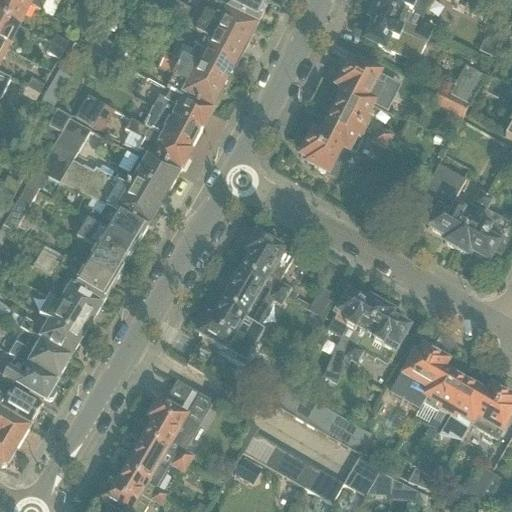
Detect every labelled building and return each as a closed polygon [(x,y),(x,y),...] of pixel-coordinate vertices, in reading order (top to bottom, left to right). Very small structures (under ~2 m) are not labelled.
[(16,0),(0,0),(0,19),(20,30),(31,8),(16,0)] [(16,0),(31,8),(40,12),(46,0),(16,0)] [(88,0),(79,0),(77,3),(89,10),(93,3),(88,0)] [(202,0),(201,2),(224,13),(256,30),(266,8),(258,3),(259,0),(202,0)] [(376,0),(372,10),(379,13),(403,24),(431,37),(435,29),(419,22),(429,0),(376,0)] [(511,0),(510,0),(503,16),(511,20),(511,0)] [(77,3),(72,13),(84,19),(89,10),(77,3)] [(175,3),(171,10),(199,25),(246,49),(253,35),(256,30),(224,13),(214,8),(209,18),(204,15),(204,17),(203,18),(175,3)] [(171,10),(166,20),(194,34),(194,36),(200,39),(195,49),(203,53),(235,70),(246,49),(199,25),(171,10)] [(373,26),(365,44),(383,53),(416,68),(431,37),(403,24),(379,13),(372,10),(366,22),(373,26)] [(511,22),(511,20),(489,10),(483,22),(505,34),(511,22)] [(0,19),(0,46),(9,51),(15,40),(21,44),(26,34),(20,31),(20,30),(0,19)] [(55,38),(51,45),(63,52),(64,52),(68,45),(55,38)] [(483,43),(478,53),(493,60),(497,49),(483,43)] [(51,45),(46,54),(58,61),(63,52),(51,45)] [(0,46),(0,69),(9,51),(0,46)] [(165,53),(161,62),(176,70),(222,94),(235,70),(203,53),(195,49),(193,53),(182,47),(176,59),(165,53)] [(161,62),(157,69),(172,77),(170,80),(165,91),(169,93),(175,96),(179,98),(183,100),(211,115),(222,94),(176,70),(161,62)] [(347,66),(335,90),(343,94),(374,109),(385,115),(387,111),(386,111),(391,100),(392,98),(388,96),(393,86),(394,85),(385,81),(380,78),(363,69),(361,73),(347,66)] [(450,98),(450,99),(468,108),(470,109),(471,108),(472,106),(485,80),(483,78),(465,69),(450,98)] [(59,74),(42,104),(53,110),(70,80),(59,74)] [(0,98),(9,81),(0,76),(0,98)] [(30,79),(25,87),(40,94),(44,87),(30,79)] [(492,80),(488,88),(499,94),(503,87),(492,80)] [(40,94),(25,87),(19,97),(33,105),(40,94)] [(499,94),(488,88),(484,95),(495,101),(499,94)] [(430,105),(461,121),(468,108),(450,99),(436,92),(430,105)] [(158,98),(153,109),(201,135),(211,115),(183,100),(179,98),(175,96),(169,93),(165,101),(158,98)] [(343,94),(331,117),(364,133),(370,122),(368,121),(374,109),(343,94)] [(87,99),(76,120),(93,130),(105,108),(87,99)] [(201,135),(153,109),(142,129),(143,129),(190,155),(201,135)] [(62,134),(70,121),(71,120),(57,113),(49,127),(62,134)] [(331,117),(320,140),(354,157),(360,145),(359,144),(364,133),(331,117)] [(56,143),(78,155),(90,134),(70,121),(62,134),(56,143)] [(135,154),(145,159),(179,176),(190,155),(143,129),(142,129),(129,122),(123,132),(141,142),(135,154)] [(377,129),(373,138),(389,146),(393,137),(377,129)] [(320,140),(312,136),(299,160),(314,168),(312,171),(335,182),(348,156),(353,159),(354,157),(320,140)] [(389,146),(373,138),(370,145),(385,152),(389,146)] [(33,139),(28,147),(39,154),(44,146),(33,139)] [(114,212),(117,213),(147,231),(155,217),(160,208),(123,187),(112,181),(95,172),(93,176),(73,164),(78,155),(56,143),(37,174),(105,207),(114,213),(114,212)] [(28,147),(23,155),(35,162),(39,154),(28,147)] [(141,157),(123,187),(160,208),(179,176),(145,159),(141,157)] [(439,171),(415,212),(428,220),(430,216),(436,220),(429,231),(448,242),(446,246),(456,252),(472,224),(463,219),(465,216),(453,209),(449,216),(446,214),(463,185),(439,171)] [(34,173),(25,189),(36,195),(45,179),(34,173)] [(6,180),(2,188),(14,195),(19,187),(6,180)] [(397,205),(409,212),(421,191),(409,184),(397,205)] [(0,217),(1,218),(14,195),(2,188),(0,191),(0,217)] [(25,189),(17,203),(27,209),(36,195),(25,189)] [(471,208),(478,212),(487,197),(479,193),(471,208)] [(472,224),(456,252),(467,258),(469,254),(488,264),(494,254),(500,258),(511,237),(511,225),(487,212),(494,201),(487,197),(478,212),(472,224)] [(85,209),(80,217),(87,221),(88,222),(89,222),(90,223),(92,224),(93,225),(95,226),(97,227),(135,250),(147,231),(117,213),(114,212),(114,213),(106,208),(100,218),(97,217),(91,213),(85,209)] [(24,214),(13,209),(3,227),(13,233),(24,214)] [(81,231),(76,240),(84,245),(94,251),(97,253),(124,269),(135,250),(97,227),(95,226),(93,225),(92,224),(90,223),(89,222),(88,222),(87,221),(81,231)] [(251,256),(240,275),(285,302),(319,321),(333,297),(320,289),(309,308),(296,300),(298,297),(278,285),(292,260),(255,238),(246,253),(251,256)] [(73,253),(68,261),(113,288),(124,269),(97,253),(94,251),(84,245),(82,246),(77,247),(73,253)] [(40,257),(32,270),(51,281),(52,280),(53,279),(59,268),(67,273),(65,277),(67,281),(74,285),(72,289),(72,290),(101,308),(113,288),(68,261),(65,259),(45,248),(42,253),(40,257)] [(240,275),(222,307),(246,320),(257,327),(262,319),(270,304),(280,310),(285,302),(240,275)] [(53,293),(49,300),(50,301),(91,325),(101,308),(72,290),(71,290),(53,279),(52,280),(51,281),(53,293)] [(340,341),(322,381),(334,388),(380,310),(369,304),(367,308),(348,297),(327,334),(340,341)] [(49,300),(38,318),(50,325),(80,343),(91,325),(49,300)] [(207,321),(198,337),(215,347),(224,352),(235,358),(248,336),(258,342),(265,331),(257,327),(246,320),(222,307),(212,324),(207,321)] [(380,310),(357,350),(366,355),(365,357),(372,362),(374,360),(385,367),(394,351),(395,351),(407,331),(388,320),(390,316),(380,310)] [(23,327),(20,332),(31,339),(37,342),(38,343),(69,361),(80,343),(50,325),(38,318),(32,328),(25,324),(24,325),(24,326),(23,327)] [(15,345),(8,357),(55,385),(69,361),(37,342),(31,339),(24,350),(15,345)] [(401,376),(390,395),(419,412),(423,406),(425,402),(441,373),(446,366),(422,352),(414,366),(411,365),(404,378),(401,376)] [(1,367),(0,369),(0,380),(2,382),(14,389),(25,396),(42,406),(45,401),(48,403),(52,402),(56,394),(55,391),(52,389),(55,385),(14,361),(13,363),(8,371),(1,367)] [(424,436),(432,441),(463,386),(441,373),(425,402),(423,406),(437,414),(424,436)] [(153,425),(143,442),(186,467),(191,457),(180,451),(195,426),(184,420),(197,398),(198,399),(199,398),(176,385),(162,409),(158,406),(148,422),(153,425)] [(432,441),(460,444),(468,429),(486,399),(463,386),(432,441)] [(272,406),(271,407),(281,413),(292,393),(282,388),(272,406)] [(511,404),(490,391),(486,399),(468,429),(495,444),(508,421),(505,419),(511,407),(511,404)] [(0,415),(28,432),(41,410),(23,400),(12,393),(6,401),(0,397),(0,415)] [(292,393),(281,413),(292,419),(303,400),(292,393)] [(303,400),(292,419),(303,425),(314,406),(303,400)] [(314,406),(303,425),(314,432),(325,412),(314,406)] [(325,412),(314,432),(324,438),(325,437),(326,434),(336,419),(325,412)] [(0,443),(15,453),(28,432),(0,415),(0,443)] [(325,437),(324,438),(335,445),(336,443),(338,440),(347,425),(336,419),(326,434),(325,437)] [(254,434),(258,429),(243,420),(239,426),(254,434)] [(336,443),(335,445),(346,451),(347,450),(348,447),(358,431),(347,425),(338,440),(336,443)] [(347,450),(346,451),(358,458),(370,438),(368,438),(358,431),(348,447),(347,450)] [(254,434),(243,454),(254,460),(266,441),(254,434)] [(266,467),(277,447),(266,441),(254,460),(266,467)] [(143,442),(125,475),(146,487),(156,493),(170,470),(180,476),(186,467),(143,442)] [(0,469),(6,468),(15,453),(0,443),(0,469)] [(277,473),(288,454),(277,447),(266,467),(277,473)] [(288,480),(299,460),(288,454),(277,473),(288,480)] [(299,486),(310,466),(299,460),(288,480),(299,486)] [(243,461),(233,477),(248,486),(257,469),(243,461)] [(357,463),(351,474),(371,486),(378,475),(357,463)] [(310,493),(322,473),(310,466),(299,486),(310,493)] [(459,503),(471,507),(490,476),(479,469),(459,503)] [(321,499),(333,479),(322,473),(310,493),(321,499)] [(351,474),(343,488),(354,494),(358,488),(367,493),(371,486),(351,474)] [(146,487),(125,475),(114,493),(109,490),(100,505),(112,511),(145,511),(146,510),(144,509),(147,503),(150,504),(150,503),(160,509),(166,498),(156,493),(146,487)] [(379,475),(365,498),(387,500),(390,500),(391,500),(391,498),(391,496),(392,483),(382,477),(379,475)] [(490,476),(471,507),(483,511),(501,482),(490,476)] [(424,477),(417,489),(431,494),(437,485),(424,477)] [(343,488),(344,486),(333,479),(321,499),(332,506),(343,488)] [(391,500),(390,503),(415,505),(416,497),(416,496),(392,483),(391,496),(391,498),(391,500)] [(417,496),(417,510),(427,510),(427,500),(417,496)]
